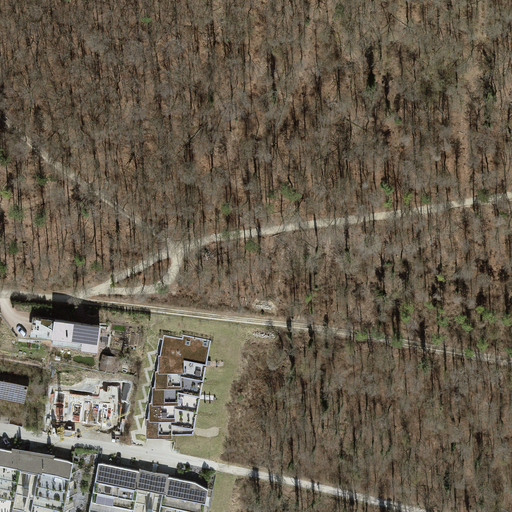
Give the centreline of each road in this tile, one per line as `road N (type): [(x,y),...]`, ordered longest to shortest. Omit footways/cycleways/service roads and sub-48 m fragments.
road 1 (track): [(511,358),(55,292)]
road 2 (track): [(75,295),(187,241),(511,194)]
road 3 (track): [(0,431),(131,448),(402,511)]
road 4 (track): [(102,192),(0,105)]
road 5 (track): [(187,241),(168,285),(93,286)]
